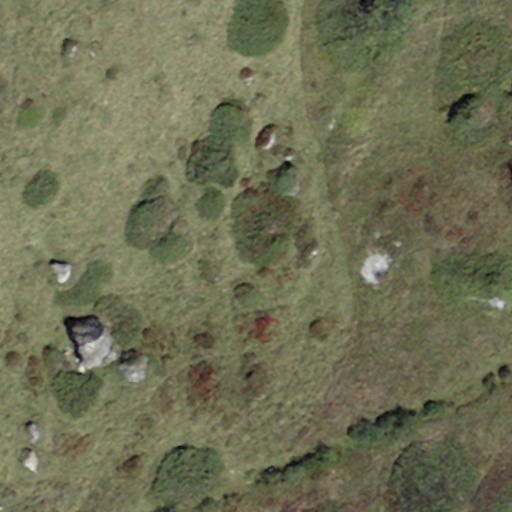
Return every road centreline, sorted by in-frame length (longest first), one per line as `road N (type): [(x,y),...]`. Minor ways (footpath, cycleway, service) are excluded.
road 1 (track): [(135,0),(110,195),(125,252),(176,349),(178,389),(138,511)]
road 2 (track): [(164,511),(404,424)]
